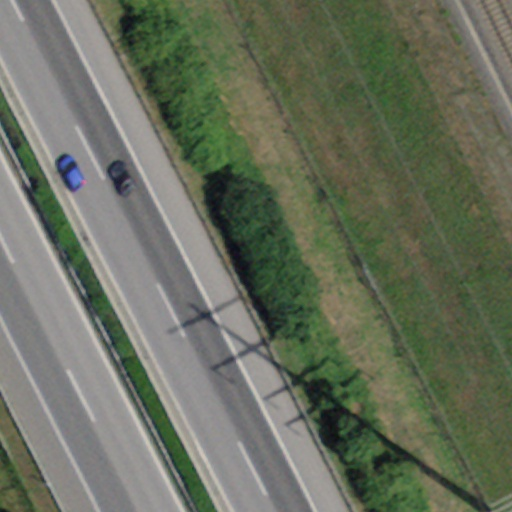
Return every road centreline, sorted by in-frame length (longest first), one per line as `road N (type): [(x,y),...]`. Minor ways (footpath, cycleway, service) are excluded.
road 1 (motorway): [(266,511),(4,0)]
road 2 (motorway): [(0,256),(130,511)]
